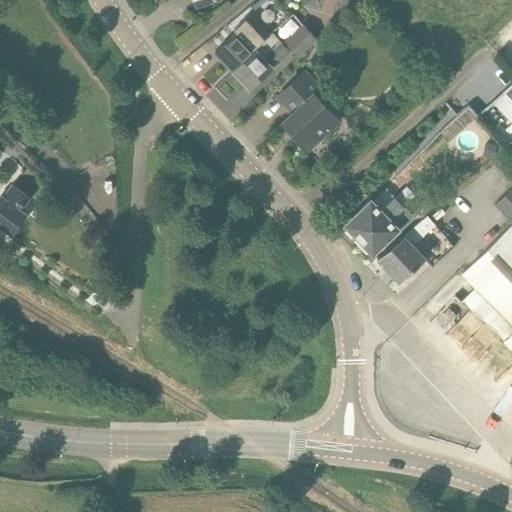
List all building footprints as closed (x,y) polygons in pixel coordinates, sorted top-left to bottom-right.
[(232,70),(255,49),(268,36),(258,26),(249,16),(235,29),(237,31),(215,52),(232,70)] [(298,55),(316,38),(304,25),(286,42),(298,55)] [(250,88),(284,56),(289,51),(272,32),(268,36),(255,49),(232,70),(250,88)] [(339,120),(315,94),(320,89),(304,71),(278,96),(293,113),(282,123),(307,150),(339,120)] [(511,84),(503,93),(511,102),(511,84)] [(490,157),(493,144),(483,142),(480,154),(490,157)] [(0,225),(11,234),(26,214),(21,210),(29,198),(12,186),(4,195),(0,192),(0,225)] [(373,253),(399,228),(412,215),(394,196),(386,187),(373,200),(371,199),(345,223),(373,253)] [(511,188),(495,205),(511,222),(511,188)] [(424,235),(435,225),(427,216),(377,258),(399,281),(425,258),(413,245),(424,235)] [(511,225),(462,274),(475,288),(461,302),(511,349),(511,225)]
